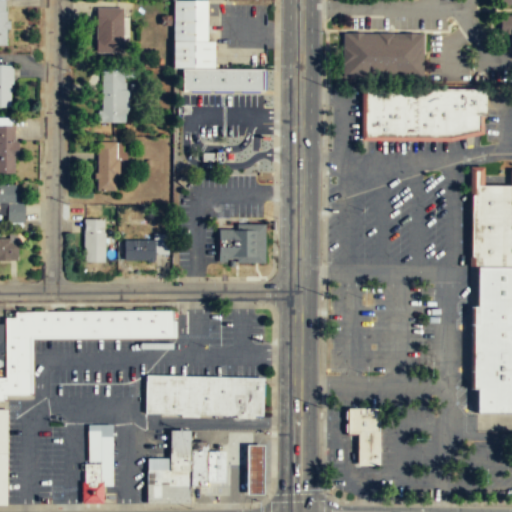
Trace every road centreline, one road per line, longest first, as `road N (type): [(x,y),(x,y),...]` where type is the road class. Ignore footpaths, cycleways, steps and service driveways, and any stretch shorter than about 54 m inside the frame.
road 1 (residential): [(0,291),(297,291)]
road 2 (secondary): [(297,291),(300,0)]
road 3 (residential): [(53,0),(53,291)]
road 4 (secondary): [(296,511),(297,291)]
